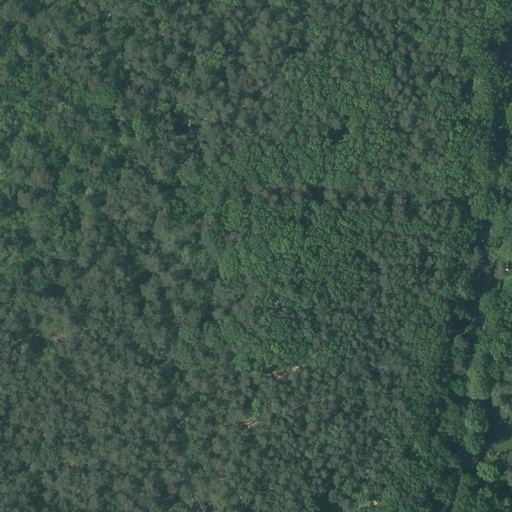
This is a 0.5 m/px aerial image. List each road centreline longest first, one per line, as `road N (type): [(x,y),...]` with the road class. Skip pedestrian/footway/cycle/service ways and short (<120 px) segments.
road 1 (unknown): [(256,0),(236,59),(246,111),(225,179),(227,238),(208,320),(217,365),(211,419),(160,511)]
road 2 (secondary): [(448,511),(511,42)]
